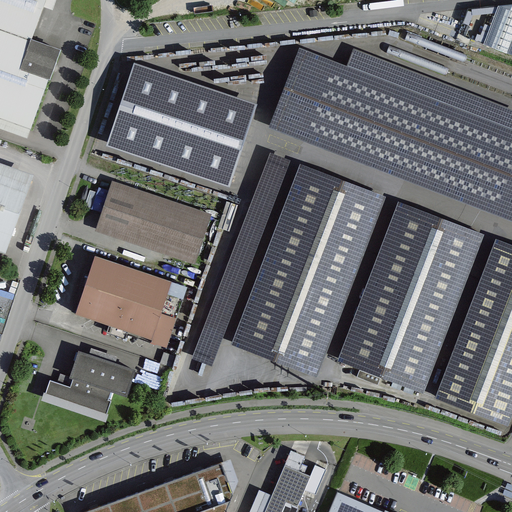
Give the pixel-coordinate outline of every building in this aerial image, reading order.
[(45,0),(0,0),(0,118),(31,129),(59,51),(31,41),(45,0)] [(511,55),(511,5),(498,6),(484,45),(511,55)] [(348,67),(302,49),(271,129),(511,221),(511,129),(511,130),(511,129),(511,110),(355,50),(348,67)] [(108,149),(204,175),(201,184),(231,192),(257,100),(132,65),(108,149)] [(290,161),(270,153),(191,358),(211,366),(290,161)] [(375,192),(312,169),(244,349),(306,372),(375,192)] [(27,183),(0,173),(0,249),(3,250),(27,183)] [(217,212),(118,179),(101,229),(200,263),(217,212)] [(473,230),(411,207),(350,365),(412,389),(473,230)] [(329,355),(340,359),(388,225),(383,224),(376,244),(370,242),(329,355)] [(511,398),(511,244),(503,241),(443,400),(503,423),(511,398)] [(196,284),(102,254),(82,317),(176,347),(196,284)] [(144,370),(80,350),(71,379),(53,373),(46,396),(114,417),(121,393),(136,397),(144,370)] [(427,393),(438,396),(442,378),(432,376),(427,393)] [(301,450),(294,447),(275,491),(264,486),(253,511),(299,511),(315,474),(304,470),(311,454),(301,450)] [(221,462),(82,511),(225,511),(233,494),(221,462)] [(381,511),(338,494),(330,511),(381,511)]
